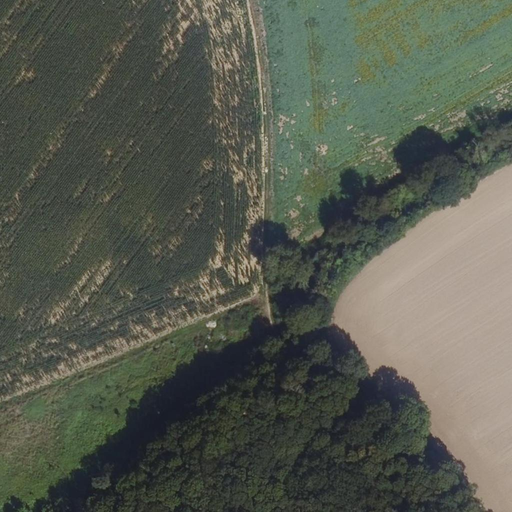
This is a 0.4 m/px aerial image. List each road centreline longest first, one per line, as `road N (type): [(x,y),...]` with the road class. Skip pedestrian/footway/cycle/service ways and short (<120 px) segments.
road 1 (track): [(273,306),(268,121),(253,0)]
road 2 (track): [(69,511),(80,484),(275,343),(273,306)]
